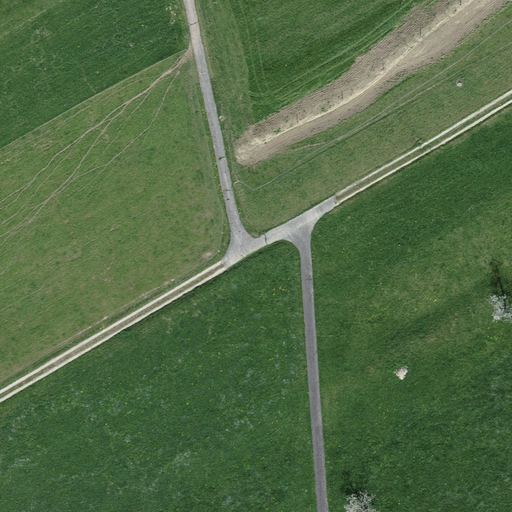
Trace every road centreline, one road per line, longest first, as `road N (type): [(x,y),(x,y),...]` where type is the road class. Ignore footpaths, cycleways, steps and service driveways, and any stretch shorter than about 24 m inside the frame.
road 1 (track): [(0,396),(511,99)]
road 2 (track): [(323,511),(303,221)]
road 3 (track): [(239,253),(190,0)]
